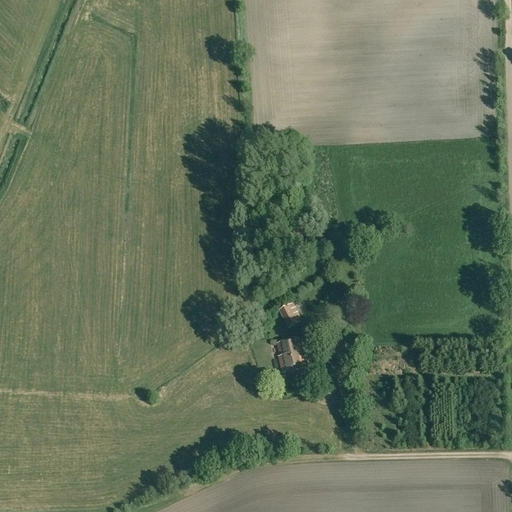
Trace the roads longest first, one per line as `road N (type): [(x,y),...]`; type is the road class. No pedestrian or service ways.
road 1 (track): [(118,510),(216,464),(370,455)]
road 2 (track): [(334,366),(361,452),(511,454)]
